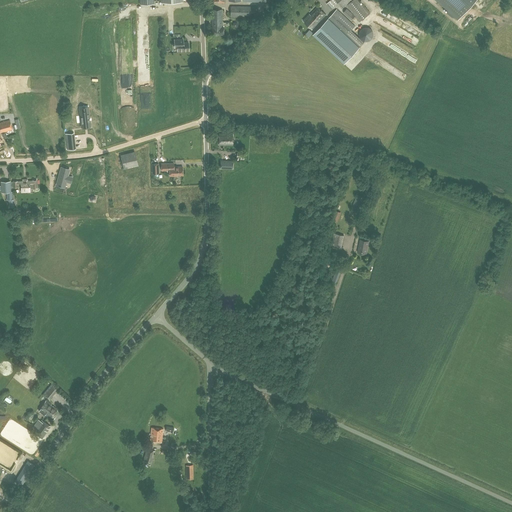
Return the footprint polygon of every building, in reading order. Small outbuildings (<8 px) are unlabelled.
[(330,0),(327,4),(331,8),(331,9),(332,8),(333,7),(334,8),(336,7),(330,0)] [(371,13),(367,8),(363,4),(362,5),(357,0),(336,0),(341,5),(343,8),(347,5),(359,22),(371,13)] [(437,0),(458,19),(475,0),(437,0)] [(256,17),(256,7),(231,6),(231,16),(256,17)] [(309,14),(303,21),(313,29),(326,14),(317,6),(310,14),(309,14)] [(211,34),(224,34),(224,27),(223,27),(223,9),(212,9),(212,27),(211,27),(211,34)] [(364,42),(351,30),(355,26),(337,9),(326,21),(358,50),(364,42)] [(443,12),(451,19),(453,16),(446,9),(443,12)] [(326,21),(313,35),(344,64),(358,50),(326,21)] [(373,36),(373,35),(373,34),(372,33),(371,32),(371,31),(370,30),(369,30),(367,29),(366,29),(363,30),(361,31),(361,32),(360,33),(360,36),(360,37),(361,38),(361,39),(362,40),(364,41),(365,42),(367,42),(369,41),(371,40),(372,38),(372,37),(373,36)] [(189,50),(188,42),(181,42),(181,39),(175,39),(175,47),(177,47),(178,51),(189,50)] [(90,126),(88,110),(85,110),(83,110),(83,111),(80,111),(82,127),(90,126)] [(1,133),(4,132),(13,130),(10,120),(0,122),(0,131),(0,133),(1,133)] [(66,134),(67,143),(74,142),(73,137),(70,137),(70,133),(66,134)] [(219,145),(233,145),(233,133),(219,134),(219,145)] [(128,166),(128,167),(139,166),(137,155),(122,157),(124,166),(128,166)] [(233,161),(220,160),(220,168),(233,169),(233,161)] [(172,175),(172,163),(161,163),(162,170),(166,170),(166,169),(169,169),(170,176),(172,175)] [(172,163),(172,175),(176,175),(177,176),(180,176),(181,175),(183,175),(183,166),(174,167),(174,163),(172,163)] [(69,168),(64,166),(63,170),(60,169),(55,183),(63,186),(65,180),(66,181),(68,175),(67,174),(69,168)] [(34,188),(34,189),(37,188),(37,180),(33,180),(33,181),(27,181),(27,179),(25,179),(25,180),(23,180),(23,181),(17,181),(14,181),(14,187),(21,187),(21,190),(25,190),(25,192),(30,191),(30,188),(34,188)] [(0,189),(1,190),(1,192),(7,192),(7,197),(13,197),(12,192),(11,192),(11,181),(1,181),(1,186),(0,185),(0,189)] [(356,209),(362,196),(357,194),(351,207),(356,209)] [(341,214),(341,213),(334,210),(331,219),(338,222),(341,214)] [(344,235),(334,233),(332,246),(341,248),(344,235)] [(366,254),(369,241),(360,239),(358,252),(366,254)] [(335,286),(343,267),(338,265),(333,277),(329,276),(327,280),(332,281),(331,284),(335,286)] [(51,383),(43,394),(49,399),(57,388),(51,383)] [(45,413),(52,417),(57,409),(53,406),(51,405),(51,404),(46,400),(39,410),(45,414),(45,413)] [(43,437),(51,426),(42,420),(34,431),(43,437)] [(162,442),(163,428),(152,427),(151,441),(162,442)] [(156,451),(147,448),(143,461),(152,464),(156,451)] [(22,484),(34,465),(28,461),(16,480),(22,484)] [(186,479),(194,479),(193,465),(186,465),(186,479)]
